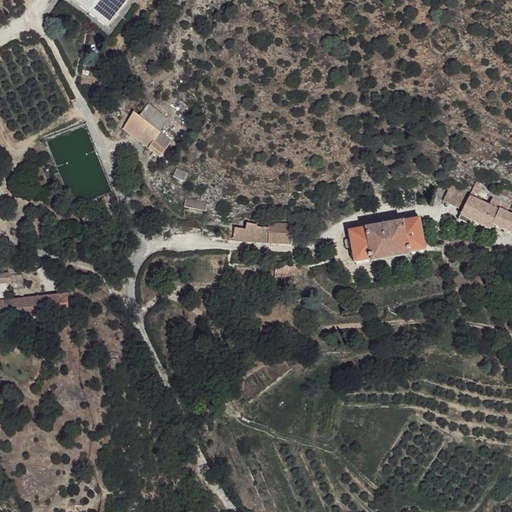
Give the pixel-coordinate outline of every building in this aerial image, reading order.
[(72,0),(110,30),(132,0),(72,0)] [(172,142),(136,114),(125,129),(161,158),(172,142)] [(187,175),(177,171),(176,178),(185,182),(187,175)] [(487,206),(472,198),(458,224),(469,230),(471,227),(490,236),(492,230),(511,240),(511,221),(506,219),(491,210),(487,206)] [(204,204),(186,201),(185,209),(204,212),(204,204)] [(495,203),(493,207),(508,214),(509,210),(495,203)] [(493,207),(491,210),(506,219),(508,214),(493,207)] [(244,228),(225,228),(224,240),(289,244),(290,224),(265,221),(263,224),(253,224),(253,220),(246,221),(244,228)] [(417,222),(349,232),(352,257),(355,264),(423,254),(417,222)] [(0,274),(0,282),(8,280),(8,273),(0,274)] [(0,299),(0,310),(55,297),(53,286),(0,299)]
